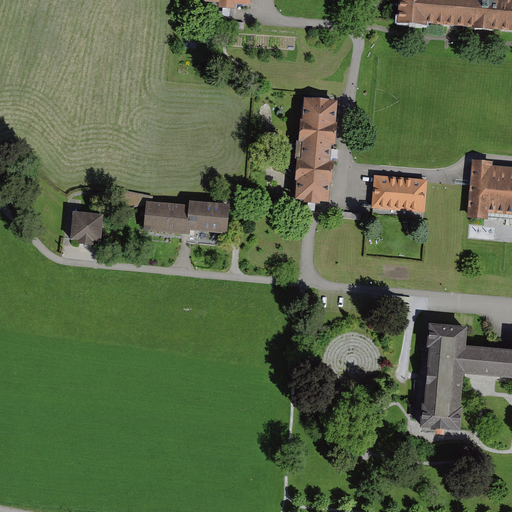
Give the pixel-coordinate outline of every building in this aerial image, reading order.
[(206,0),(206,2),(221,3),(220,9),(237,10),(237,4),(247,5),(253,6),(253,0),(206,0)] [(511,0),(402,0),(400,22),(511,32),(511,0)] [(295,200),(325,203),(334,103),(305,100),(295,200)] [(511,171),(493,170),(493,166),(473,164),(468,221),(488,223),(489,216),(511,218),(511,171)] [(425,216),(428,183),(375,178),(371,211),(425,216)] [(189,209),(147,205),(143,234),(190,240),(191,236),(227,240),(231,210),(189,205),(189,209)] [(74,214),(71,242),(78,243),(78,246),(94,248),(94,244),(101,245),(104,217),(74,214)] [(464,349),(466,331),(426,328),(416,431),(457,435),(462,378),(511,382),(511,341),(497,340),(496,352),(464,349)]
